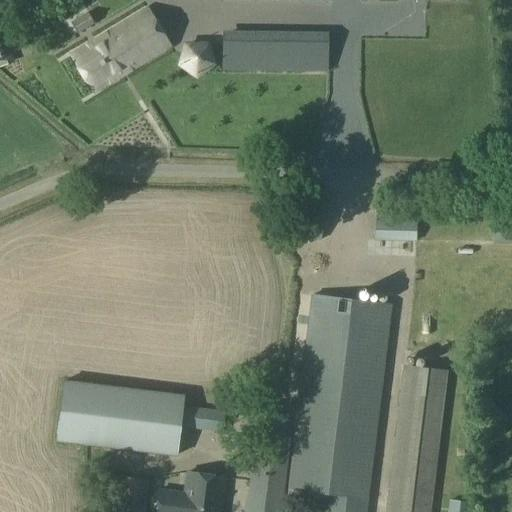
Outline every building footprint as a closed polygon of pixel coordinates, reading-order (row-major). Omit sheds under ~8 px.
[(191,0),(191,18),(206,18),(206,0),(191,0)] [(71,55),(94,92),(169,47),(147,10),(71,55)] [(71,23),(77,33),(94,23),(88,13),(71,23)] [(327,72),(328,32),(246,31),(223,31),(222,56),(222,71),(327,72)] [(321,242),(323,221),(290,218),(287,238),(321,242)] [(415,243),(416,221),(375,220),(375,242),(415,243)] [(493,244),(511,243),(511,225),(493,227),(493,244)] [(324,493),(323,507),(359,511),(365,511),(391,305),(311,296),(288,488),(324,493)] [(430,511),(447,371),(402,365),(384,511),(430,511)] [(183,396),(64,381),(57,441),(176,456),(183,396)] [(196,411),(184,409),(182,427),(222,433),(225,411),(196,407),(196,411)] [(285,437),(288,415),(267,412),(264,434),(255,433),(245,511),(281,511),(290,438),(285,437)] [(220,511),(224,479),(189,474),(187,495),(161,491),(158,511),(220,511)] [(145,511),(148,480),(121,477),(117,511),(145,511)]
